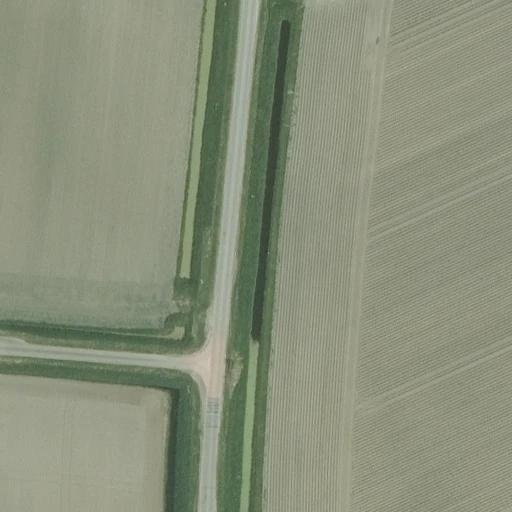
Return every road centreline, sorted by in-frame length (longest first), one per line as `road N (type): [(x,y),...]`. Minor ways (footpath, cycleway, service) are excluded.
road 1 (unclassified): [(214,366),(248,0)]
road 2 (unclassified): [(214,366),(0,349)]
road 3 (unclassified): [(207,511),(214,366)]
